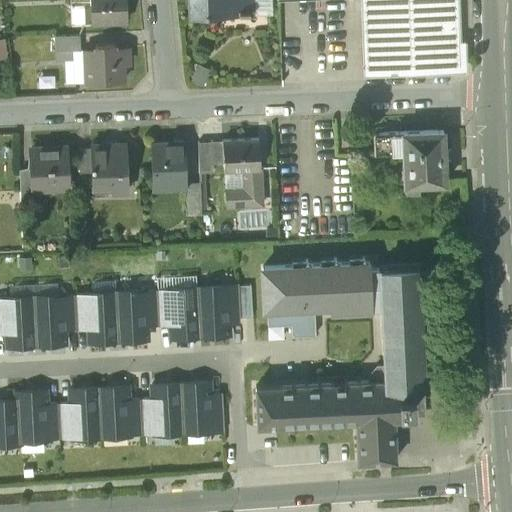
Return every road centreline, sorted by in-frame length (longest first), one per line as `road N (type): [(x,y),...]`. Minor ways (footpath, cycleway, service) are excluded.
road 1 (residential): [(240,501),(235,361),(0,370)]
road 2 (residential): [(166,107),(502,92)]
road 3 (residential): [(240,501),(511,472)]
road 4 (residential): [(0,114),(166,107)]
road 5 (secondary): [(511,245),(502,92)]
